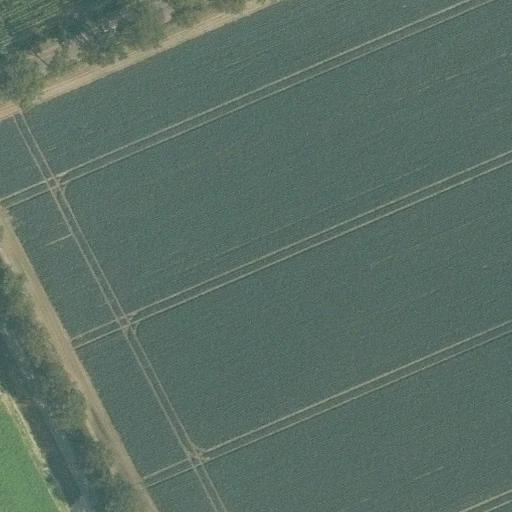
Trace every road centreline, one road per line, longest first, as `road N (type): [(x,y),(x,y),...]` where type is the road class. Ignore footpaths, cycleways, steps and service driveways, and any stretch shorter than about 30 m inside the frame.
road 1 (unclassified): [(100,511),(0,319)]
road 2 (tertiary): [(0,84),(193,0)]
